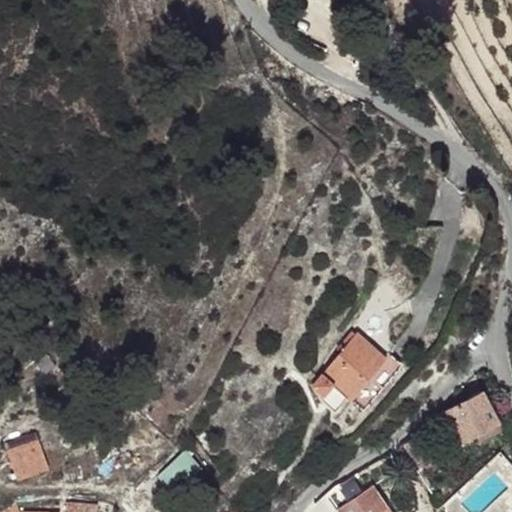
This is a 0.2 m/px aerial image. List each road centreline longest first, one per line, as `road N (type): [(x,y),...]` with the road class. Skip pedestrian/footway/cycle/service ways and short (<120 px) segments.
road 1 (unclassified): [(461,151),(308,70),(245,0)]
road 2 (residential): [(461,151),(391,0)]
